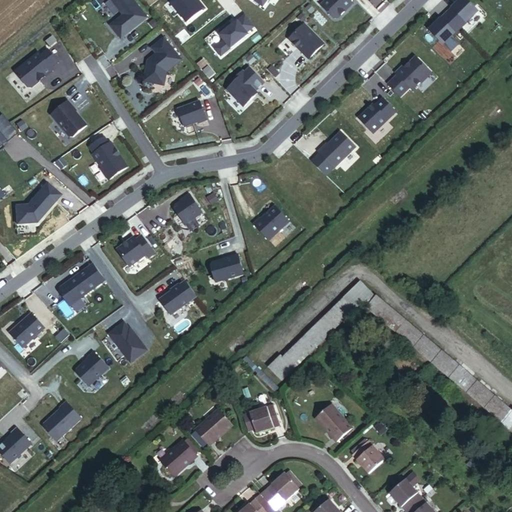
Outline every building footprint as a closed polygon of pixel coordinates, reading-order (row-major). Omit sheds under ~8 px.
[(119,40),(144,20),(128,0),(109,0),(108,1),(121,17),(108,27),(119,40)] [(337,19),(352,4),(347,0),(325,0),(320,6),(333,19),(337,19)] [(458,0),(451,8),(466,23),(477,11),(466,0),(458,0)] [(451,8),(445,13),(460,28),(466,23),(451,8)] [(445,13),(439,19),(454,34),(460,28),(445,13)] [(454,34),(439,19),(428,30),(442,45),(454,34)] [(308,60),(323,45),(304,25),(288,40),(308,60)] [(179,62),(162,40),(150,50),(154,56),(147,62),(147,63),(147,67),(145,67),(142,83),(162,87),(164,74),(179,62)] [(29,90),(53,71),(51,69),(58,63),(48,50),(41,56),(39,53),(15,72),(29,90)] [(412,90),(421,82),(422,83),(431,74),(417,59),(413,59),(404,69),(402,67),(395,74),(397,75),(387,85),(399,98),(409,88),(412,90)] [(255,91),(263,83),(249,69),(243,74),(242,72),(233,80),(235,82),(226,90),(243,107),(254,96),(251,93),(251,89),(253,89),(255,91)] [(372,105),(358,119),(373,135),(395,113),(382,99),(374,107),(372,105)] [(67,102),(51,115),(69,137),(73,138),(86,126),(75,112),(67,102)] [(205,123),(197,105),(176,114),(184,131),(197,126),(197,127),(205,123)] [(0,111),(0,146),(17,135),(1,111),(0,111)] [(333,169),(355,148),(340,132),(324,148),(323,146),(317,152),(333,169)] [(127,167),(110,143),(108,144),(103,137),(89,147),(93,154),(92,155),(102,168),(101,169),(108,180),(127,167)] [(16,224),(35,223),(60,195),(46,183),(27,205),(15,206),(16,224)] [(183,224),(200,212),(187,194),(180,199),(180,200),(171,207),(183,224)] [(272,241),(292,222),(278,207),(263,220),(263,219),(257,225),(272,241)] [(129,267),(145,255),(147,258),(154,254),(141,237),(136,241),(133,238),(116,250),(129,267)] [(216,282),(244,274),(238,254),(210,263),(216,282)] [(105,281),(93,264),(71,280),(60,289),(59,292),(69,306),(105,281)] [(196,296),(185,281),(179,285),(178,284),(170,290),(171,291),(159,300),(170,315),(196,296)] [(366,312),(377,300),(358,285),(273,367),(283,378),(359,306),(366,312)] [(511,414),(419,335),(377,300),(366,312),(498,425),(511,437),(511,414)] [(22,349),(44,329),(31,314),(9,334),(22,349)] [(131,364),(149,351),(125,320),(108,333),(131,364)] [(74,371),(88,387),(108,369),(93,352),(86,358),(87,359),(74,371)] [(279,421),(272,400),(249,407),(256,428),(279,421)] [(351,424),(331,401),(316,415),(337,438),(351,424)] [(41,425),(56,441),(80,419),(65,402),(59,408),(59,409),(41,425)] [(235,418),(223,403),(200,424),(212,439),(235,418)] [(0,444),(0,453),(9,464),(31,444),(16,427),(9,433),(11,435),(0,444)] [(201,450),(188,436),(165,457),(177,471),(201,450)] [(368,437),(351,451),(368,472),(386,458),(368,437)] [(303,483),(288,466),(268,484),(283,501),(303,483)] [(423,494),(406,475),(388,489),(405,510),(423,494)] [(262,491),(258,494),(273,510),(276,507),(262,491)] [(329,491),(322,498),(324,500),(331,494),(329,491)] [(270,511),(273,510),(258,494),(239,511),(270,511)] [(347,511),(332,494),(331,494),(324,500),(322,498),(316,503),(318,506),(316,508),(319,511),(347,511)] [(437,511),(423,494),(405,510),(407,511),(437,511)]
